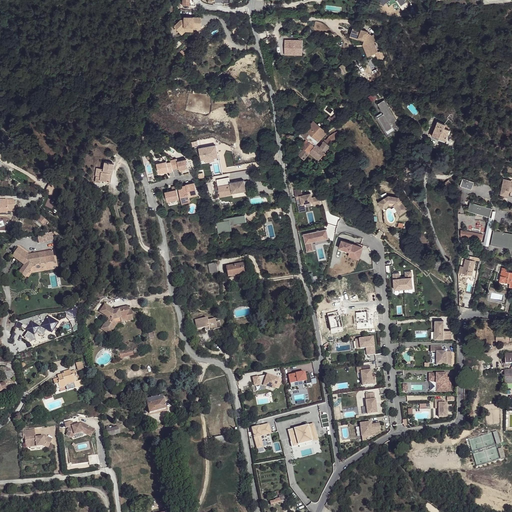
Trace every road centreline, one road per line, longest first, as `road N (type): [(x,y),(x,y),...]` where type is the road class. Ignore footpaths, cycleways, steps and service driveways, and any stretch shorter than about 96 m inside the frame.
road 1 (unclassified): [(339,469),(250,11)]
road 2 (residential): [(342,227),(373,239),(381,253),(399,432)]
road 3 (unclassified): [(399,432),(460,419),(466,316),(511,320)]
